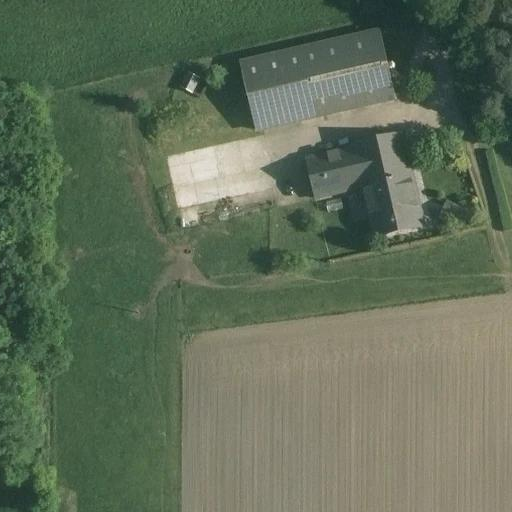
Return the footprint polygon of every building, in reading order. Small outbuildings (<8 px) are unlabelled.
[(243,65),(258,132),(394,101),(378,34),(243,65)] [(199,80),(188,75),(181,89),(192,94),(199,80)] [(402,137),(354,149),(354,150),(363,189),(375,239),(424,228),(402,137)] [(363,189),(354,150),(306,161),(315,201),(363,189)] [(448,205),(441,219),(464,229),(470,214),(448,205)]
